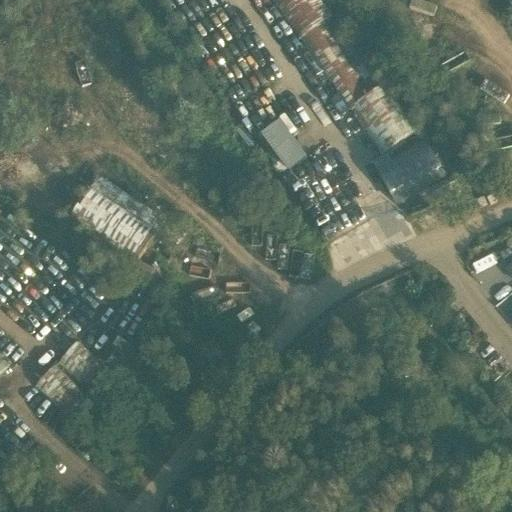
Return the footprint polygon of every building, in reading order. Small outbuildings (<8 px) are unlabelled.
[(385,154),(416,134),(344,24),(331,33),(326,24),(334,19),(321,0),(269,0),(297,42),(302,39),(340,98),(331,104),(341,119),(356,109),(385,154)] [(375,169),(374,170),(392,206),(447,180),(429,143),(390,162),(387,155),(372,162),(375,169)] [(99,178),(69,223),(86,234),(77,247),(141,290),(156,268),(142,258),(152,242),(166,252),(180,232),(99,178)] [(283,271),(303,270),(302,247),(282,248),(283,271)] [(261,330),(252,322),(247,328),(256,336),(261,330)] [(84,335),(58,365),(93,395),(119,366),(84,335)] [(0,351),(0,378),(14,363),(0,351)] [(55,367),(35,388),(69,421),(89,400),(55,367)]
